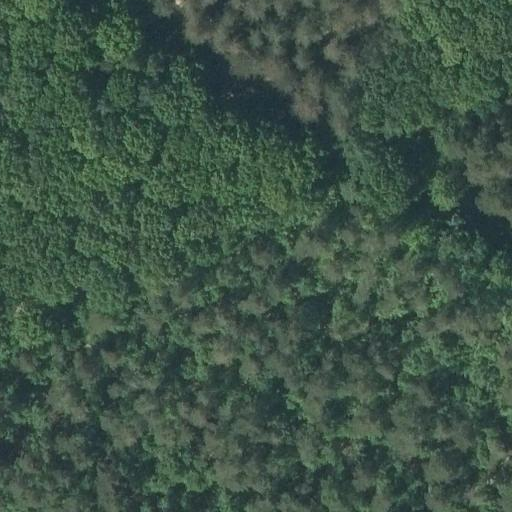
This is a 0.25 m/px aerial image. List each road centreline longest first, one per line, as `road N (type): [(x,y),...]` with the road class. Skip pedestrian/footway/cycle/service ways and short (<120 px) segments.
road 1 (track): [(0,293),(511,38)]
road 2 (track): [(173,0),(511,231)]
